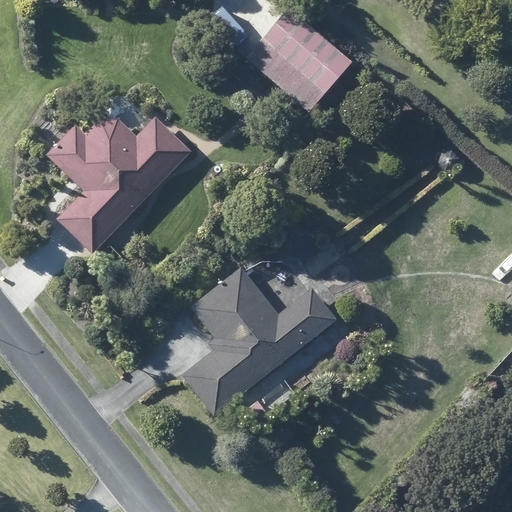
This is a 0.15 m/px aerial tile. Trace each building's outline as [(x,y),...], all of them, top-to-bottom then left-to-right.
[(274,81),(284,89),(309,111),(351,62),(290,8),(288,11),(247,56),(274,81)] [(106,240),(191,152),(155,117),(137,136),(119,118),(101,119),(93,126),(85,134),(76,125),(47,155),(72,178),(77,184),(84,190),(57,219),(93,253),(106,240)] [(439,164),(446,172),(457,170),(460,160),(453,151),(442,153),(439,164)] [(236,400),(338,319),(313,288),(279,315),(241,267),(191,307),(193,311),(210,331),(215,338),(209,344),(214,350),(182,375),(184,378),(215,416),(236,400)] [(268,417),(267,415),(257,402),(245,412),(256,427),(268,417)]
